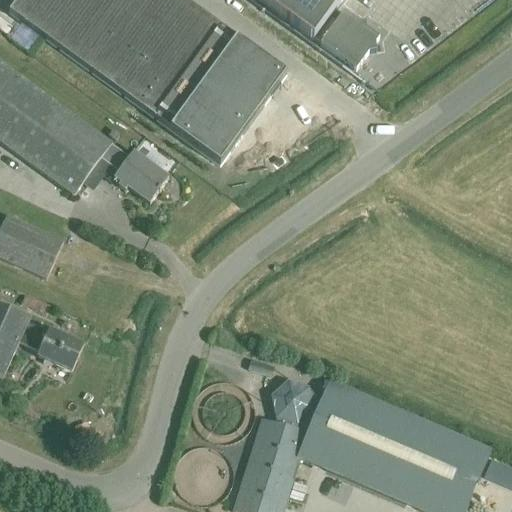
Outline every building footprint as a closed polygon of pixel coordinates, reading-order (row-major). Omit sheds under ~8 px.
[(18,0),(8,15),(14,20),(9,27),(29,43),(40,52),(46,43),(170,134),(238,42),(179,0),(18,0)] [(320,48),(355,74),(368,56),(376,54),(375,46),(379,41),(366,32),(365,25),(358,26),(343,15),(336,25),(329,20),(343,0),(253,0),(313,43),(314,41),(321,46),(320,48)] [(99,163),(111,147),(0,66),(0,145),(73,199),(99,163)] [(111,147),(99,163),(117,176),(114,181),(120,185),(118,189),(125,194),(127,190),(150,206),(168,181),(132,155),(129,160),(111,147)] [(6,220),(0,232),(0,262),(46,282),(62,245),(6,220)] [(21,306),(28,309),(32,300),(25,297),(21,306)] [(71,375),(83,348),(50,333),(49,337),(27,327),(28,323),(0,310),(0,382),(2,384),(19,345),(40,355),(38,361),(71,375)] [(284,511),(299,462),(416,511),(466,511),(492,453),(330,383),(307,437),(261,423),(233,511),(284,511)] [(287,388),(271,403),(274,422),(298,430),(316,409),(307,395),(287,388)] [(77,434),(80,444),(93,440),(89,430),(77,434)] [(300,500),(298,511),(314,511),(316,502),(300,500)]
